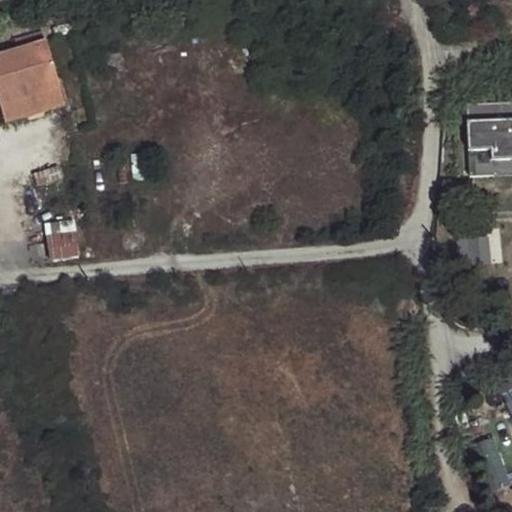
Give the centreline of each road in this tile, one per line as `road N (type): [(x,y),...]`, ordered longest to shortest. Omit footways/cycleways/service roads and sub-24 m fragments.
road 1 (unclassified): [(0,280),(427,240)]
road 2 (unclassified): [(471,511),(430,306),(427,240)]
road 3 (unclassified): [(427,240),(415,0)]
